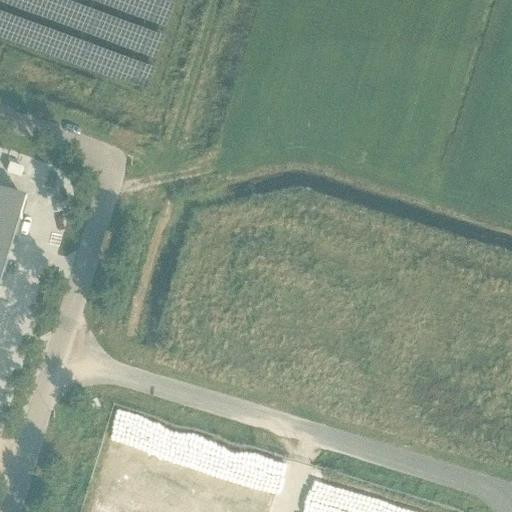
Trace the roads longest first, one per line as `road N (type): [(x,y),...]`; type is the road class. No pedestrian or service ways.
road 1 (unclassified): [(55,355),(511,497)]
road 2 (unclassified): [(0,119),(114,163),(55,355)]
road 3 (unclassified): [(55,355),(6,511)]
